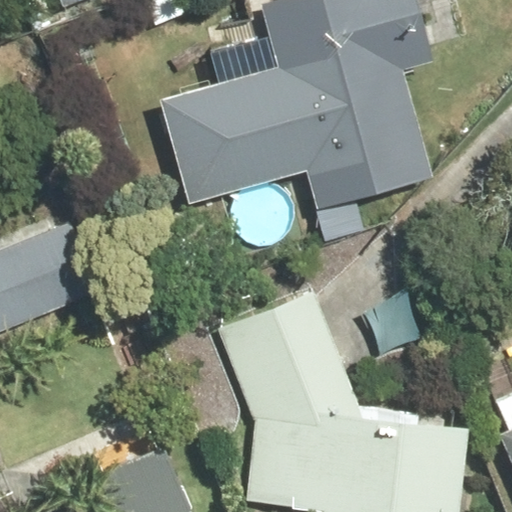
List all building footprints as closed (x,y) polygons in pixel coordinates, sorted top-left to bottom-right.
[(419,0),(258,0),(273,55),(162,84),(189,186),(301,156),(315,210),(432,179),(402,66),(435,57),(419,0)] [(66,219),(0,242),(0,325),(92,291),(66,219)] [(316,284),(218,322),(254,416),(243,499),(322,509),(321,511),(458,511),(467,424),(366,414),(316,284)] [(511,424),(498,431),(511,462),(511,424)] [(194,511),(167,443),(46,492),(49,498),(14,511),(194,511)]
